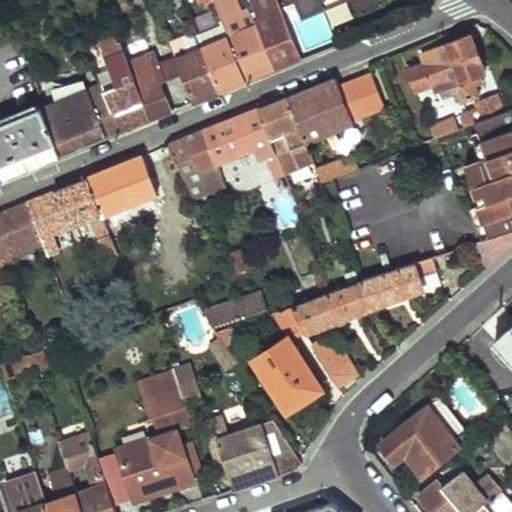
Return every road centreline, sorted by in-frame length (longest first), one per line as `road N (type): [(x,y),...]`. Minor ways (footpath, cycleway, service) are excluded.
road 1 (residential): [(0,194),(466,0)]
road 2 (residential): [(511,272),(355,415),(344,447),(347,468)]
road 3 (residential): [(218,511),(347,468)]
